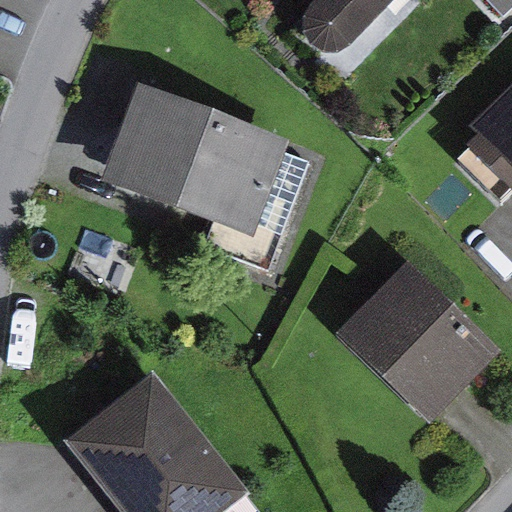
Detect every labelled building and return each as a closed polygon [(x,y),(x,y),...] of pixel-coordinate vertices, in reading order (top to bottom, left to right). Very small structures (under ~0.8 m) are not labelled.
[(395,0),(325,0),(298,29),(335,64),(395,0)] [(511,85),(472,127),(511,165),(511,85)] [(293,139),(142,91),(109,194),(261,242),(293,139)] [(434,419),(498,348),(407,265),(343,336),(434,419)] [(158,378),(72,445),(125,511),(228,511),(251,495),(158,378)]
